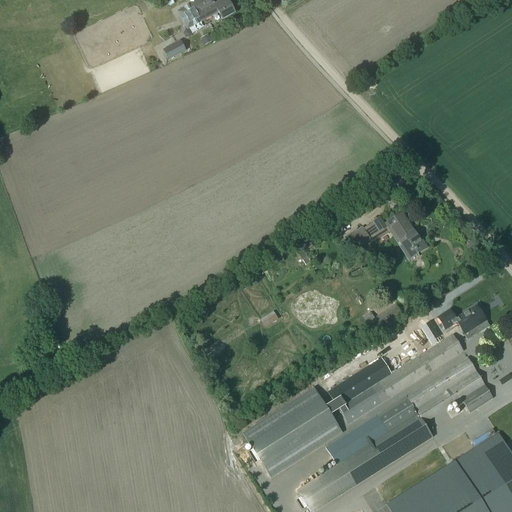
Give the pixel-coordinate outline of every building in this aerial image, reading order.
[(183,9),(177,12),(180,18),(184,18),(186,21),(183,24),(186,30),(217,13),(221,20),(233,14),(226,0),(223,0),(211,7),(209,4),(212,3),(210,0),(199,0),(188,6),(189,10),(186,12),(183,9)] [(205,46),(211,42),(207,36),(201,39),(205,46)] [(163,52),(162,51),(166,59),(184,50),(180,43),(163,52)] [(361,200),(296,243),(303,253),(368,210),(361,200)] [(373,223),(364,229),(372,242),(382,236),(383,236),(389,232),(407,260),(426,247),(421,239),(419,241),(402,213),(383,225),(379,219),(373,222),(373,223)] [(356,230),(343,239),(354,256),(373,244),(362,228),(357,231),(356,230)] [(296,243),(292,246),(305,266),(310,263),(303,253),(296,243)] [(367,326),(361,330),(368,341),(402,318),(394,305),(374,318),(370,313),(362,318),(367,326)] [(473,327),(484,320),(483,318),(485,316),(479,307),(477,309),(476,307),(454,321),(449,312),(438,319),(445,330),(456,323),(467,340),(477,334),(473,327)] [(279,314),(265,321),(270,329),(283,321),(279,314)] [(332,401),(337,409),(347,425),(462,352),(452,336),(441,343),(437,337),(434,339),(432,336),(427,339),(433,348),(391,375),(381,360),(327,394),(332,401)] [(409,345),(405,339),(398,343),(401,349),(409,345)] [(466,359),(405,398),(422,425),(457,402),(461,409),(465,406),(469,414),(492,399),(466,359)] [(311,389),(239,435),(268,480),(340,434),(328,415),(322,407),(311,389)] [(338,466),(294,493),(306,511),(316,511),(431,439),(422,425),(405,398),(376,416),(387,434),(338,466)] [(332,401),(322,407),(328,415),(337,409),(332,401)] [(376,416),(327,448),(338,466),(387,434),(376,416)] [(511,511),(511,457),(498,435),(422,483),(386,505),(390,511),(511,511)]
